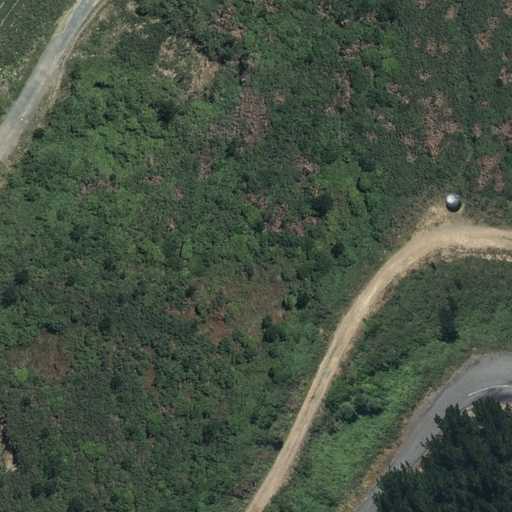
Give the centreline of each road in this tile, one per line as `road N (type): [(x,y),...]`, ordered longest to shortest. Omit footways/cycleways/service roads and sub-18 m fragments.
road 1 (track): [(259,511),(383,281),(440,246),(511,244)]
road 2 (track): [(374,511),(458,405),(480,391),(511,388)]
